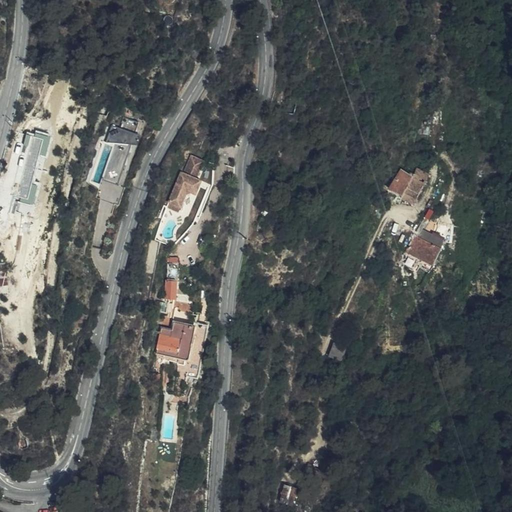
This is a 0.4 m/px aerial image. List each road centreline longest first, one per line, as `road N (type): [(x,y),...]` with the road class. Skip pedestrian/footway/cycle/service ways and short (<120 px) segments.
road 1 (unclassified): [(222,0),(222,43),(137,188),(114,268),(84,442),(69,474),(34,490),(0,477)]
road 2 (unclassified): [(213,511),(245,149),(267,85),(260,0)]
road 3 (unclassified): [(0,132),(26,0)]
